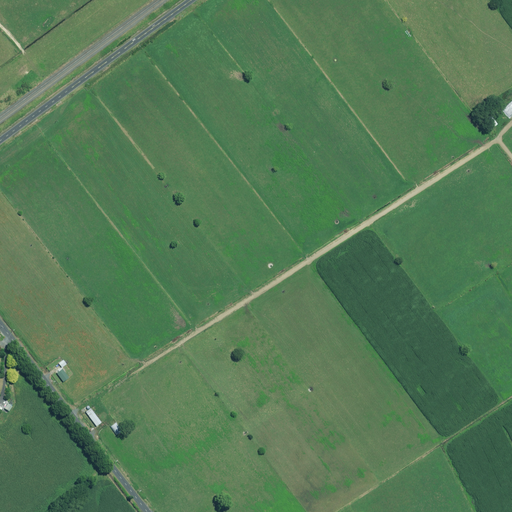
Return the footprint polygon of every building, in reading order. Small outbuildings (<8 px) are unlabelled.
[(496,124),(490,116),(486,119),(492,128),(496,124)] [(69,378),(62,369),(57,373),(63,382),(69,378)] [(101,423),(90,409),(86,412),(96,426),(101,423)] [(122,431),(116,423),(111,426),(116,435),(122,431)] [(189,487),(186,484),(181,488),(184,492),(189,487)] [(169,509),(172,511),(178,511),(183,509),(185,511),(193,505),(189,501),(184,505),(182,502),(178,497),(167,505),(170,508),(169,509)]
